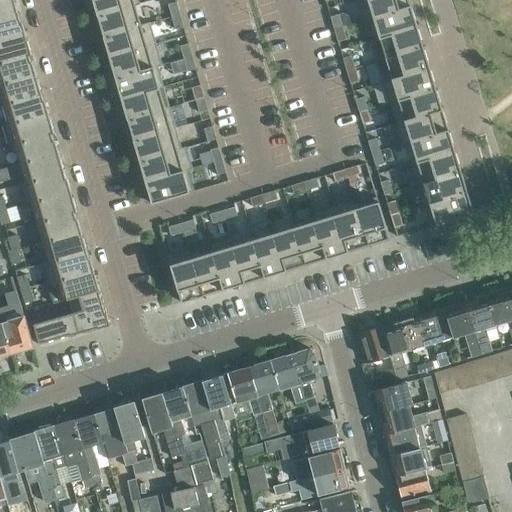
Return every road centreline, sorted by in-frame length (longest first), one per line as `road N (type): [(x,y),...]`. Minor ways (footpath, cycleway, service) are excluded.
road 1 (residential): [(36,0),(142,363)]
road 2 (residential): [(380,511),(328,306)]
road 3 (residential): [(142,363),(328,306)]
road 4 (residential): [(328,306),(511,251)]
road 5 (residential): [(0,407),(142,363)]
